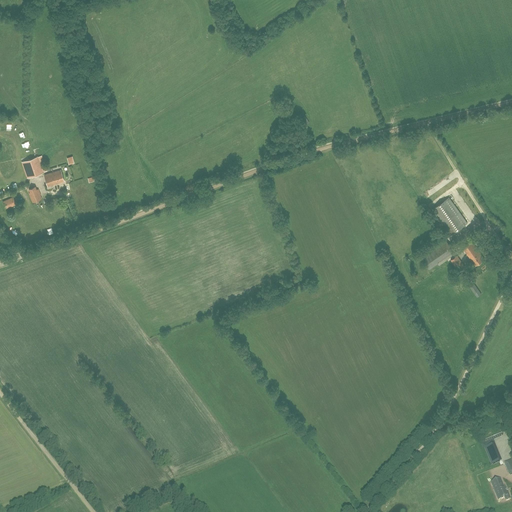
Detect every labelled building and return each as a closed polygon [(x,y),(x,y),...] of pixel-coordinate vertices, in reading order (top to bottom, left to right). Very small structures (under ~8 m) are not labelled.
[(304,127),(306,125),(309,123),(305,116),(299,120),(304,127)] [(27,178),(46,171),(41,156),(22,162),(27,178)] [(428,174),(430,179),(442,175),(440,169),(428,174)] [(48,187),(64,181),(61,170),(44,175),(48,187)] [(40,195),(38,189),(29,193),(33,203),(42,199),(40,195)] [(6,209),(16,205),(13,197),(3,202),(6,209)] [(449,236),(467,223),(449,198),(431,210),(449,236)] [(420,256),(427,266),(429,269),(454,252),(445,239),(420,256)] [(475,266),(485,259),(472,242),(463,249),(475,266)] [(459,272),(465,267),(457,256),(451,260),(459,272)] [(477,297),(481,294),(474,284),(470,287),(477,297)] [(494,451),(492,445),(485,448),(487,454),(494,451)] [(511,445),(499,449),(503,461),(511,457),(511,445)] [(499,462),(497,456),(489,459),(491,465),(499,462)] [(501,479),(494,481),(491,482),(498,500),(504,498),(506,501),(511,499),(506,488),(505,488),(501,479)]
